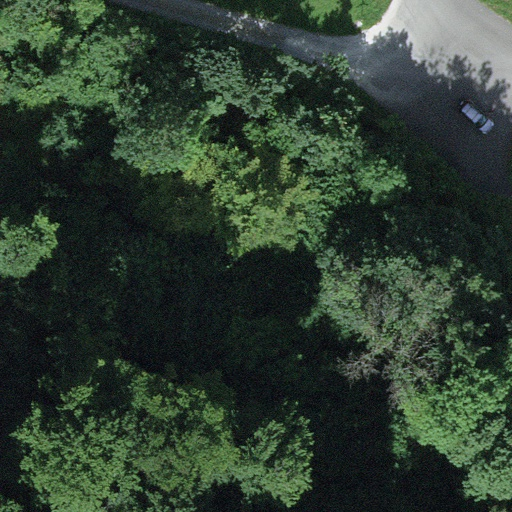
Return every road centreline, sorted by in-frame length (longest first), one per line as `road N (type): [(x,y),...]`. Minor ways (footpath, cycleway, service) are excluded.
road 1 (residential): [(472,51),(370,77),(136,0)]
road 2 (unclassified): [(511,238),(480,175),(472,51)]
